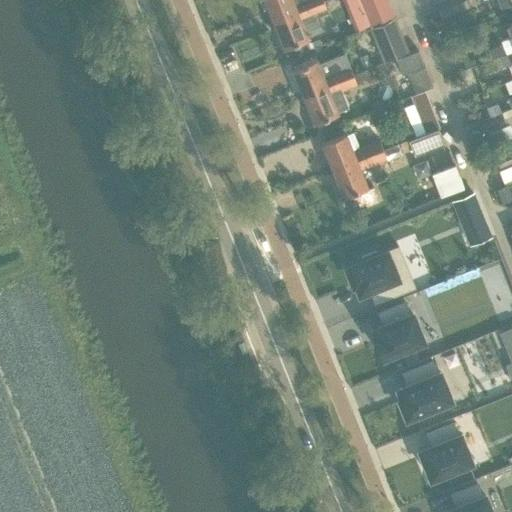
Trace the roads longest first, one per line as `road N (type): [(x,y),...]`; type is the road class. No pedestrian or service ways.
road 1 (residential): [(384,511),(179,0)]
road 2 (tertiary): [(340,511),(136,0)]
